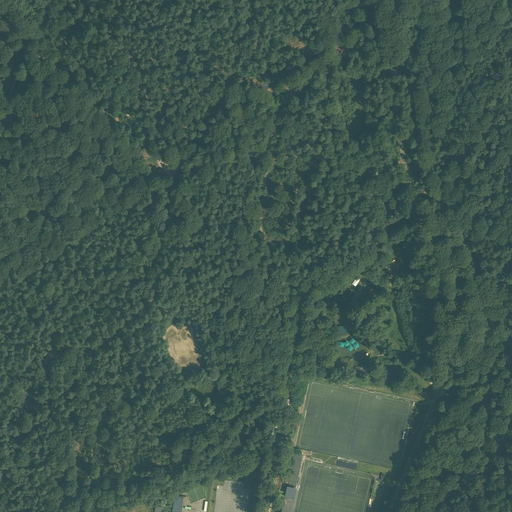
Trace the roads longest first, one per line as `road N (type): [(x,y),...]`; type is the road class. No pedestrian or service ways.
road 1 (unclassified): [(218,118),(179,172),(155,253),(71,317),(35,367),(0,482)]
road 2 (unclassified): [(433,402),(445,367),(449,307),(434,237),(398,143),(398,0)]
road 3 (track): [(179,172),(27,0)]
road 4 (unclassified): [(218,118),(395,0)]
road 5 (track): [(66,511),(45,352)]
